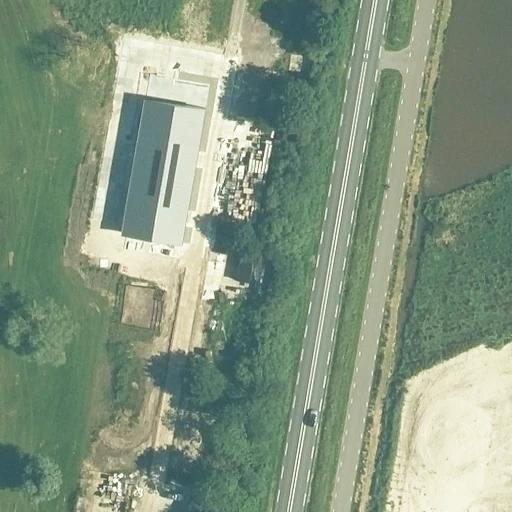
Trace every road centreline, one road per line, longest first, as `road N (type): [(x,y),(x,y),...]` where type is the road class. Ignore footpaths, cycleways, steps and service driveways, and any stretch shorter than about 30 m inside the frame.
road 1 (primary): [(287,511),(364,57)]
road 2 (unclassified): [(339,511),(414,66)]
